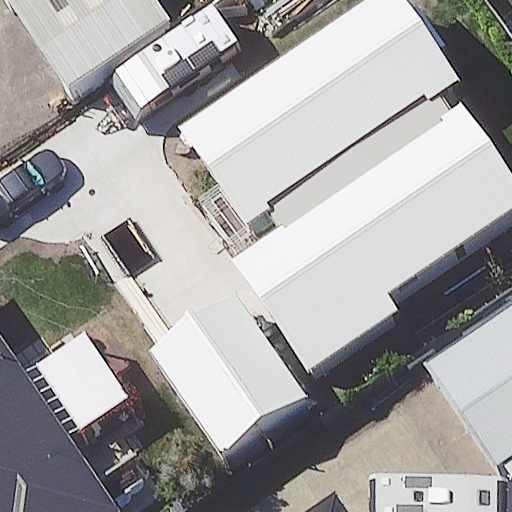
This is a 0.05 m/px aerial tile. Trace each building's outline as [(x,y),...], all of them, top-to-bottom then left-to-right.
[(17,0),(27,13),(46,0),(17,0)] [(236,23),(129,97),(166,151),(273,77),(236,23)] [(123,111),(20,182),(109,308),(211,237),(123,111)] [(511,334),(437,386),(510,493),(511,491),(511,334)] [(121,511),(0,336),(0,511),(121,511)]
